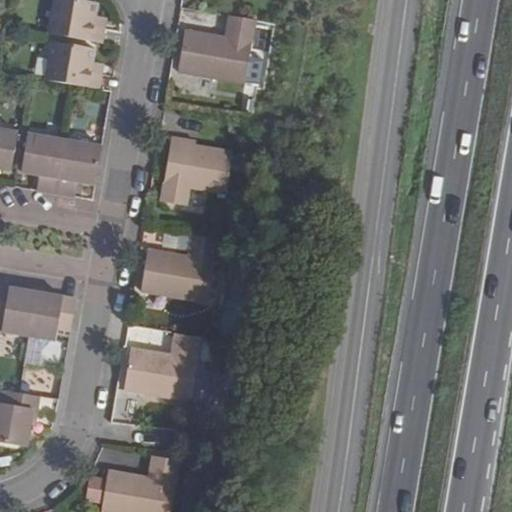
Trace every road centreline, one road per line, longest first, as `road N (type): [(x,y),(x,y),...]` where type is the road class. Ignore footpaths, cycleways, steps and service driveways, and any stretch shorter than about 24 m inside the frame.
road 1 (residential): [(151,0),(75,436),(37,486),(0,501)]
road 2 (trunk): [(479,0),(393,511)]
road 3 (secondary): [(405,0),(330,511)]
road 4 (trunk): [(464,511),(511,226)]
